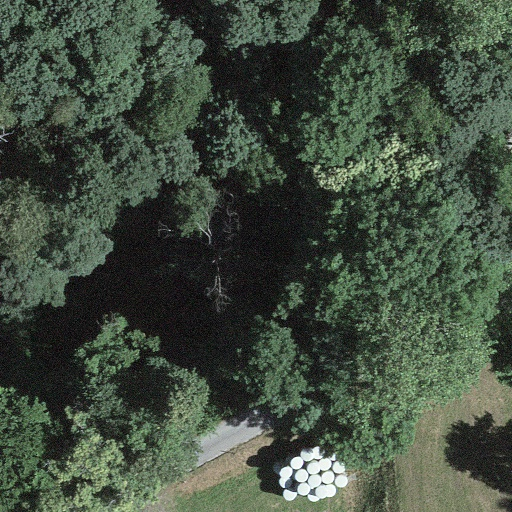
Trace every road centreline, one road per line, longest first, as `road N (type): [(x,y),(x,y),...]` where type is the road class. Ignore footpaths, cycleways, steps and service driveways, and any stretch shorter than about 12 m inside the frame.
road 1 (residential): [(70,511),(174,467),(511,277)]
road 2 (track): [(511,130),(492,0)]
